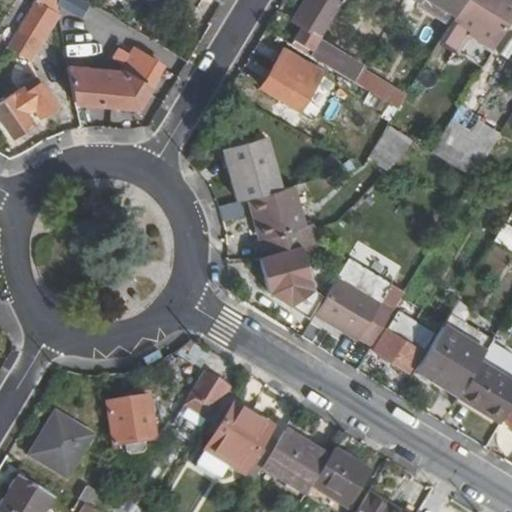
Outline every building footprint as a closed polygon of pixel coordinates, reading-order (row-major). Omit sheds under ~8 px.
[(309,0),(297,20),(305,25),(294,44),(310,54),(319,40),(344,0),(309,0)] [(415,0),(418,2),(419,0),(430,0),(453,15),(461,0),(415,0)] [(511,0),(461,0),(453,15),(452,17),(450,20),(495,46),(496,44),(511,18),(511,0)] [(25,11),(6,42),(27,55),(46,24),(25,11)] [(319,40),(310,54),(317,58),(325,44),(319,40)] [(362,66),(325,44),(317,58),(353,81),(362,66)] [(66,69),(74,102),(134,109),(136,109),(161,66),(133,50),(119,75),(66,69)] [(260,88),(298,111),(322,73),(284,50),(260,88)] [(21,86),(0,100),(0,118),(12,136),(31,123),(24,112),(34,105),(40,114),(55,102),(40,79),(24,90),(21,86)] [(362,100),(391,118),(397,108),(368,90),(362,100)] [(299,128),(317,140),(323,130),(305,118),(299,128)] [(384,124),(369,159),(394,170),(410,135),(384,124)] [(447,125),(430,152),(473,178),(498,137),(477,124),(468,138),(447,125)] [(223,150),(235,202),(243,200),(246,200),(276,193),(264,140),(223,150)] [(511,201),(473,178),(450,214),(467,225),(484,198),(511,213),(511,211),(511,201)] [(276,193),(246,200),(248,218),(251,218),(254,242),(256,241),(257,257),(260,257),(261,259),(262,259),(300,247),(326,239),(319,220),(311,222),(299,187),(276,193)] [(253,282),(309,317),(323,295),(313,289),(300,247),(262,259),(261,259),(260,257),(246,257),(253,282)] [(324,295),(313,314),(357,340),(360,336),(371,343),(402,292),(379,278),(347,259),(324,295)] [(511,276),(502,292),(511,298),(511,276)] [(397,312),(373,349),(407,370),(431,333),(412,321),(421,307),(401,295),(392,308),(397,312)] [(438,296),(427,314),(443,324),(454,306),(438,296)] [(442,326),(413,371),(431,382),(434,377),(459,392),(479,359),(484,352),(442,326)] [(511,379),(479,359),(459,392),(502,419),(511,403),(511,379)] [(203,373),(182,406),(205,420),(220,397),(226,401),(232,392),(203,373)] [(103,405),(109,448),(122,446),(123,457),(143,454),(142,442),(155,440),(149,398),(103,405)] [(233,407),(206,449),(225,461),(244,473),(265,439),(271,430),(233,407)] [(54,414),(29,455),(64,477),(89,435),(54,414)] [(275,446),(262,467),(304,494),(319,470),(326,458),(283,432),(275,446)] [(275,446),(265,439),(244,473),(254,479),(262,467),(275,446)] [(206,449),(197,464),(216,476),(225,461),(206,449)] [(319,470),(355,493),(367,474),(331,451),(326,458),(319,470)] [(17,480),(0,507),(0,511),(43,511),(51,500),(17,480)] [(76,499),(97,511),(117,511),(117,505),(84,486),(76,499)] [(393,511),(366,496),(355,511),(393,511)] [(70,509),(74,511),(97,511),(76,499),(70,509)]
